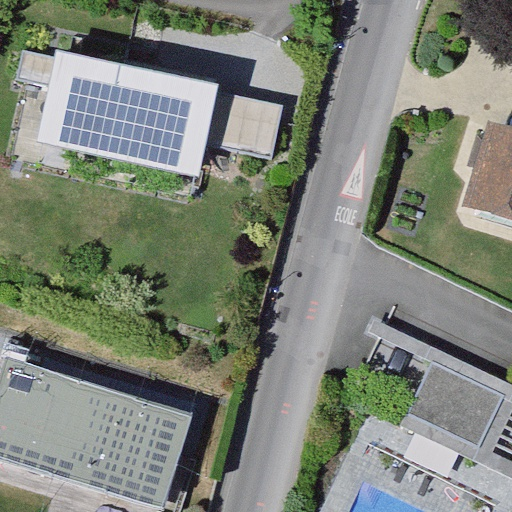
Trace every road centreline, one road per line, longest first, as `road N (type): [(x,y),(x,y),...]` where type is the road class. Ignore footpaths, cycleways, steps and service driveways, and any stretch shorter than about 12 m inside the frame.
road 1 (residential): [(315,277),(388,0)]
road 2 (residential): [(253,511),(315,277)]
road 3 (residential): [(511,364),(315,277)]
